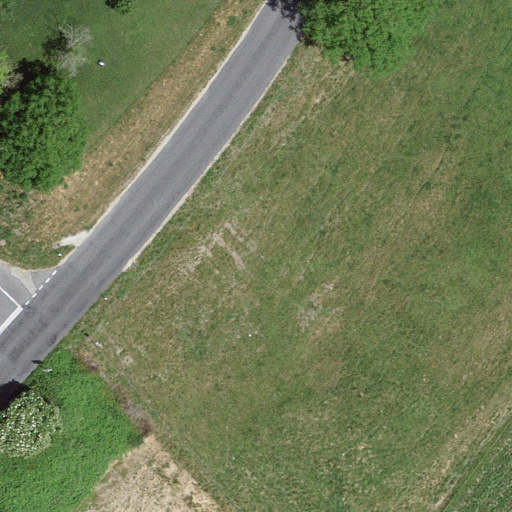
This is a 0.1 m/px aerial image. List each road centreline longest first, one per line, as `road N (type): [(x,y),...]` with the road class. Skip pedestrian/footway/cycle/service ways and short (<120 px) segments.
road 1 (tertiary): [(288,0),(243,69),(49,304)]
road 2 (track): [(511,93),(415,98),(328,134),(235,192),(153,178)]
